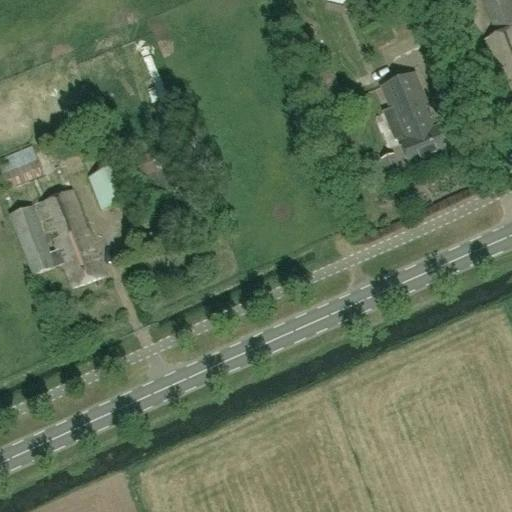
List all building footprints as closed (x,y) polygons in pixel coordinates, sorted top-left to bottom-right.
[(324,0),(326,4),(342,8),(349,0),(324,0)] [(511,0),(483,0),(499,38),(511,33),(511,0)] [(511,33),(499,38),(485,44),(507,99),(511,97),(511,98),(511,33)] [(302,82),(320,129),(347,119),(330,72),(302,82)] [(414,76),(384,88),(396,122),(387,125),(394,143),(402,140),(404,144),(400,145),(408,167),(448,152),(440,130),(435,132),(414,76)] [(196,187),(178,146),(90,179),(102,214),(136,201),(139,208),(196,187)] [(395,158),(384,162),(390,178),(401,173),(395,158)] [(5,159),(0,160),(0,188),(2,194),(17,189),(5,159)] [(10,215),(30,274),(61,264),(71,291),(103,280),(73,193),(41,204),(57,252),(50,254),(33,207),(10,215)] [(136,242),(141,256),(161,248),(156,234),(136,242)]
